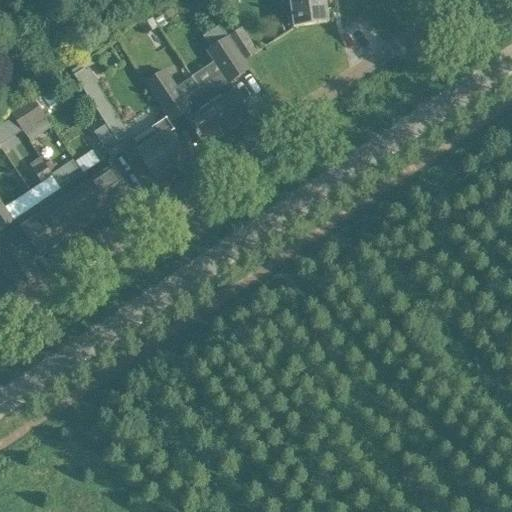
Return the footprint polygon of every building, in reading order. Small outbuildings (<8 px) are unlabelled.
[(5,0),(15,15),(29,7),(28,6),(24,0),(5,0)] [(111,0),(122,17),(135,9),(135,8),(147,0),(146,0),(111,0)] [(289,0),(293,27),(329,22),(325,0),(289,0)] [(48,20),(36,27),(54,58),(68,50),(68,49),(80,41),(61,10),(47,19),(48,20)] [(152,18),(139,26),(141,29),(145,35),(158,27),(154,21),(152,18)] [(163,18),(156,22),(159,27),(166,23),(163,18)] [(229,38),(243,61),(256,53),(241,30),(229,38)] [(246,65),(243,61),(229,38),(208,52),(221,73),(225,79),(227,77),(246,65)] [(9,53),(0,58),(0,93),(23,79),(16,67),(17,67),(9,53)] [(96,85),(98,83),(88,67),(74,76),(100,117),(117,143),(129,134),(96,85)] [(228,132),(200,88),(183,99),(164,70),(145,83),(172,123),(183,115),(205,148),(228,132)] [(227,77),(225,79),(221,73),(200,88),(228,132),(252,116),(227,77)] [(23,133),(45,118),(32,98),(10,113),(23,133)] [(168,133),(173,130),(166,119),(151,129),(133,140),(131,142),(140,155),(145,163),(156,180),(157,179),(156,178),(184,159),(185,160),(186,160),(175,143),(168,133)] [(104,159),(82,174),(89,184),(106,210),(128,196),(130,198),(130,197),(121,183),(125,181),(111,159),(122,152),(104,126),(88,136),(104,159)] [(43,164),(33,171),(41,183),(51,176),(43,164)] [(82,174),(60,189),(61,189),(84,225),(106,210),(82,174)] [(61,189),(39,204),(62,240),(84,225),(61,189)] [(0,230),(14,221),(0,200),(0,230)] [(39,204),(16,219),(30,240),(41,257),(42,256),(41,254),(62,240),(39,204)]
